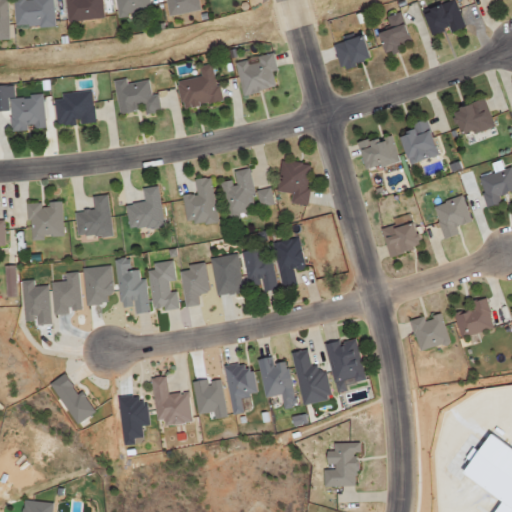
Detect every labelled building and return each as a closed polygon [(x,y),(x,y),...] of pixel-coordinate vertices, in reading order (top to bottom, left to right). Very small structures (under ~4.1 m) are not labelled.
[(0,0),(0,39),(9,39),(8,0),(0,0)] [(11,0),(12,26),(51,25),(51,0),(11,0)] [(62,0),(65,21),(101,17),(99,0),(62,0)] [(113,0),(115,15),(148,11),(146,0),(113,0)] [(163,0),(166,15),(197,10),(195,0),(163,0)] [(430,37),(447,30),(448,33),(462,28),(452,1),(421,13),(430,37)] [(409,46),(399,13),(384,17),(388,29),(375,33),(382,54),(409,46)] [(339,70),(368,59),(359,35),(330,46),(339,70)] [(234,62),(242,94),(277,86),(269,53),(234,62)] [(219,100),(211,62),(196,65),(198,76),(175,81),(180,108),(219,100)] [(118,113),(141,109),(142,114),(157,112),(151,78),(126,82),(125,78),(112,80),(118,113)] [(93,123),(91,92),(53,94),(55,125),(93,123)] [(8,96),(9,130),(43,128),(42,95),(8,96)] [(491,126),(482,98),(450,110),(459,137),(491,126)] [(396,130),(406,163),(434,155),(426,122),(396,130)] [(397,161),(388,133),(356,143),(365,171),(397,161)] [(275,191),(290,193),(289,203),(305,205),(309,164),(278,160),(275,191)] [(219,182),(225,217),(254,212),(246,168),(231,171),(233,179),(219,182)] [(511,168),(479,175),(486,206),(500,203),(499,195),(511,191),(511,168)] [(209,177),(191,179),(193,193),(180,195),(185,225),(215,221),(209,177)] [(124,205),(127,230),(161,225),(156,186),(139,188),(141,202),(124,205)] [(259,207),(272,204),(268,187),(254,191),(259,207)] [(107,195),(90,196),(91,210),(73,211),(75,238),(109,236),(107,195)] [(444,239),(458,234),(455,226),(472,221),(463,195),(433,205),(444,239)] [(25,239),(61,238),(60,202),(25,202),(25,239)] [(388,256),(418,247),(410,221),(380,231),(388,256)] [(295,285),(292,270),(303,268),(296,237),(270,242),(280,288),(295,285)] [(259,283),(261,292),(275,289),(264,245),(238,252),(247,286),(259,283)] [(211,257),(216,295),(243,292),(238,254),(211,257)] [(113,259),(117,307),(131,306),(132,314),(145,313),(141,268),(128,270),(127,258),(113,259)] [(152,311),(175,308),(171,282),(173,282),(171,262),(145,266),(152,311)] [(196,294),(206,292),(203,264),(178,268),(183,307),(197,305),(196,294)] [(5,265),(6,297),(17,296),(16,265),(5,265)] [(84,266),(85,304),(112,303),(111,265),(84,266)] [(52,281),(53,314),(69,313),(69,310),(81,309),(79,272),(66,272),(66,280),(52,281)] [(51,323),(49,285),(34,285),(34,279),(22,280),(24,321),(36,320),(36,324),(51,323)] [(454,314),(461,337),(494,327),(485,298),(473,301),(475,308),(454,314)] [(411,319),(417,350),(449,343),(443,314),(424,318),(424,317),(411,319)] [(353,337),(323,344),(332,384),(362,378),(353,337)] [(300,404),(328,399),(321,363),(308,365),(305,350),(290,353),(300,404)] [(256,359),(263,398),(280,395),(282,408),(293,406),(285,362),(271,364),(270,356),(256,359)] [(221,367),(229,414),(241,412),(238,397),(254,394),(248,363),(221,367)] [(50,383),(76,424),(96,412),(83,392),(78,395),(65,373),(50,383)] [(186,393),(166,396),(164,376),(149,378),(154,425),(189,421),(186,393)] [(214,411),(214,418),(226,417),(221,379),(209,380),(209,379),(193,380),(197,413),(214,411)] [(139,425),(145,425),(143,395),(116,397),(120,442),(140,440),(139,425)] [(490,434),(511,449),(511,511),(493,511),(501,502),(462,473),(490,434)] [(326,469),(322,469),(322,486),(355,485),(355,443),(326,443),(326,469)] [(49,511),(51,503),(21,500),(19,511),(49,511)]
